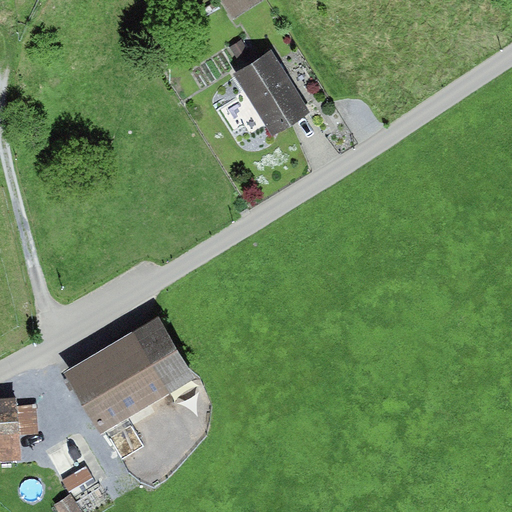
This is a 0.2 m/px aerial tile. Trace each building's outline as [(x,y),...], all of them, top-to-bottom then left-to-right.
[(224,0),(235,16),(259,0),(224,0)] [(242,39),(230,46),(239,61),(251,54),(242,39)] [(308,107),(272,46),(235,68),(272,129),(308,107)] [(102,424),(194,370),(159,310),(67,364),(102,424)] [(19,404),(18,392),(0,393),(0,458),(23,456),(21,433),(19,404)] [(36,403),(19,404),(21,433),(39,432),(36,403)] [(76,439),(61,447),(73,469),(87,462),(76,439)] [(61,475),(73,469),(61,447),(49,453),(61,475)] [(87,465),(63,479),(69,489),(93,475),(87,465)] [(82,511),(74,495),(59,502),(64,511),(82,511)]
